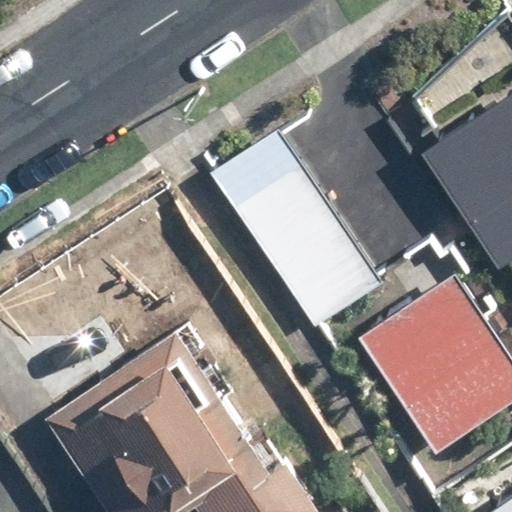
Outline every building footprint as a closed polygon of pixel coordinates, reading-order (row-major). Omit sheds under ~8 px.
[(511,83),(431,138),(509,255),(511,252),(511,83)] [(287,116),(216,163),(317,318),(389,271),(287,116)] [(511,333),(460,255),(360,321),(438,438),(511,389),(511,333)] [(122,511),(167,511),(195,492),(209,511),(320,511),(314,503),(327,494),(188,303),(46,407),(122,511)] [(511,511),(511,482),(484,501),(491,511),(511,511)]
